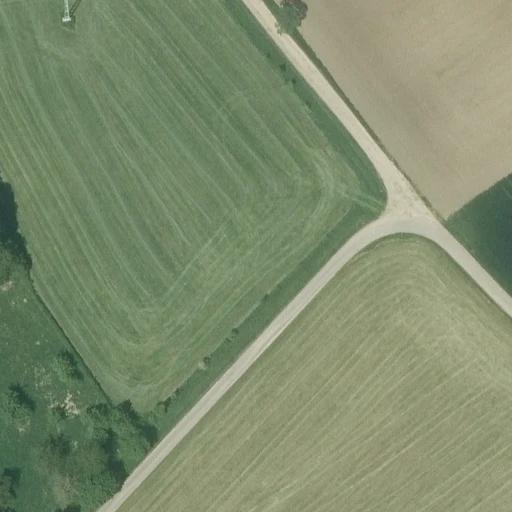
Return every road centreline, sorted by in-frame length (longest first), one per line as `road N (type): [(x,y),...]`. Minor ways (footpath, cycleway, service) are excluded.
road 1 (unclassified): [(511,309),(415,212),(381,227),(338,261),(105,511)]
road 2 (track): [(247,0),(415,212)]
